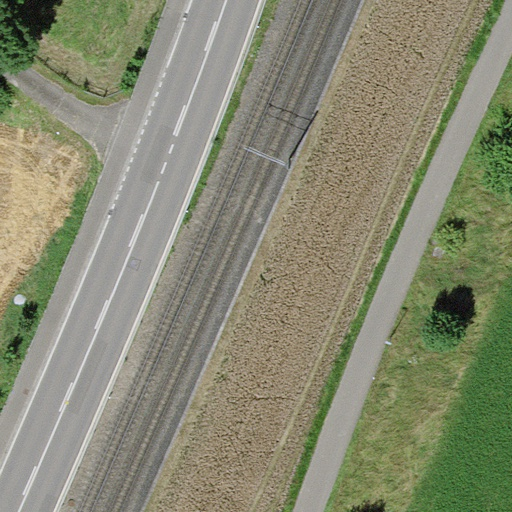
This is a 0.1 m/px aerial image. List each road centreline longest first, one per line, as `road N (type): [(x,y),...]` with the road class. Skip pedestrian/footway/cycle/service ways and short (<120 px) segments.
road 1 (secondary): [(26,511),(141,247),(228,0)]
road 2 (track): [(511,34),(392,294),(316,511)]
